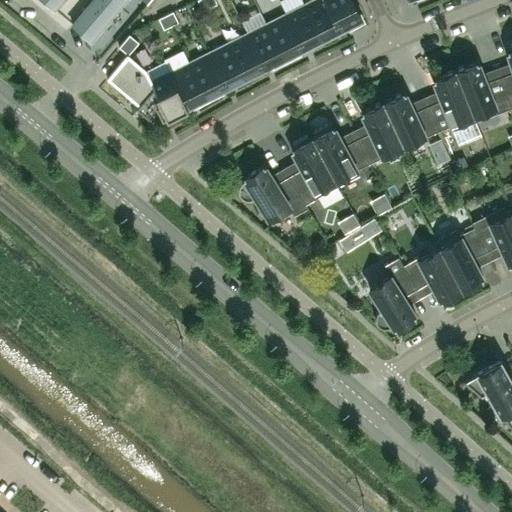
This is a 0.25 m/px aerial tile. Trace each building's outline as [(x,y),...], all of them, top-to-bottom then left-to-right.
[(37,0),(54,14),(65,0),(37,0)] [(91,43),(126,0),(93,0),(71,27),(91,43)] [(138,0),(148,8),(155,0),(138,0)] [(209,6),(206,0),(197,0),(202,9),(209,6)] [(341,27),(327,0),(312,0),(306,3),(323,39),(338,31),(337,29),(341,27)] [(363,21),(352,0),(327,0),(341,27),(349,23),(351,27),(363,21)] [(323,39),(306,3),(286,13),(302,46),(307,44),(308,47),(323,39)] [(178,21),(173,10),(165,14),(171,25),(178,21)] [(302,46),(286,13),(267,23),(286,60),(296,55),(294,50),(302,46)] [(171,25),(165,14),(158,17),(163,28),(171,25)] [(286,60),(267,23),(249,31),(247,33),(264,66),(272,62),(274,66),(286,60)] [(264,66),(247,33),(229,42),(247,77),(261,70),(260,68),(264,66)] [(129,34),(119,46),(127,54),(138,41),(129,34)] [(247,77),(229,42),(210,52),(226,85),(229,83),(231,85),(247,77)] [(511,42),(509,44),(511,48),(507,49),(511,65),(511,71),(500,76),(510,105),(511,104),(511,42)] [(226,85),(210,52),(191,61),(209,99),(219,94),(217,89),(226,85)] [(167,114),(144,68),(127,54),(107,78),(144,109),(142,112),(153,122),(167,114)] [(510,105),(500,76),(486,81),(482,72),(477,60),(455,69),(475,119),(498,109),(510,105)] [(209,99),(191,61),(171,71),(188,104),(195,100),(197,105),(209,99)] [(188,104),(171,71),(152,81),(146,69),(144,68),(167,114),(169,114),(170,116),(184,109),(182,107),(188,104)] [(475,119),(455,69),(433,78),(441,99),(427,105),(438,129),(451,124),(453,129),(475,119)] [(438,129),(427,105),(414,110),(410,102),(404,90),(383,100),(402,143),(423,133),(424,135),(438,129)] [(402,143),(383,100),(361,111),(370,131),(357,137),(369,162),(383,154),(382,152),(402,143)] [(369,162),(357,137),(344,144),(333,125),(329,127),(327,122),(313,130),(315,134),(312,136),(339,184),(359,173),(357,168),(369,162)] [(339,184),(312,136),(309,138),(307,133),(292,141),(294,145),(291,147),(302,167),(288,175),(305,202),(339,184)] [(305,202),(288,175),(275,182),(271,174),(264,163),(243,176),(245,179),(242,181),(241,181),(240,182),(239,184),(238,186),(238,187),(238,188),(238,190),(238,191),(239,193),(240,195),(242,197),(244,198),(247,199),(249,199),(251,199),(253,198),(254,197),(255,196),(272,223),(292,210),(294,214),(307,206),(305,202)] [(511,262),(511,212),(508,204),(472,220),(474,225),(485,249),(499,243),(509,264),(511,262)] [(377,228),(371,217),(344,234),(351,245),(377,228)] [(472,257),(485,249),(474,225),(460,233),(458,228),(436,240),(462,288),(483,276),(472,257)] [(323,235),(311,243),(317,251),(328,244),(323,235)] [(462,288),(436,240),(439,247),(420,258),(418,255),(404,264),(399,256),(398,256),(416,287),(430,280),(440,299),(444,297),(446,301),(461,293),(459,289),(462,288)] [(404,294),(416,287),(398,256),(383,265),(389,275),(369,287),(381,307),(379,308),(378,309),(377,311),(375,313),(375,315),(375,316),(375,317),(375,319),(376,320),(376,321),(377,323),(378,324),(380,326),(383,327),(385,327),(387,327),(388,327),(391,325),(392,324),(394,327),(398,325),(400,329),(414,320),(412,316),(415,314),(404,294)] [(511,382),(499,360),(464,380),(481,395),(488,391),(500,411),(511,405),(511,406),(511,382)]
